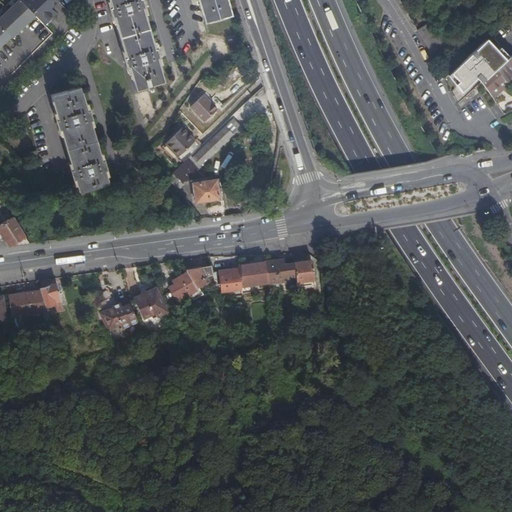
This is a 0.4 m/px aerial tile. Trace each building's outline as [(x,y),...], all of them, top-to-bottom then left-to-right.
[(0,25),(10,36),(11,37),(34,14),(20,0),(17,0),(0,17),(0,25)] [(109,0),(136,90),(147,87),(148,91),(153,89),(152,86),(165,82),(141,0),(109,0)] [(232,14),(227,0),(198,0),(205,22),(232,14)] [(473,10),(464,0),(461,0),(457,4),(468,16),(473,10)] [(419,32),(430,51),(429,51),(434,60),(452,50),(433,19),(417,29),(419,32)] [(0,46),(10,36),(0,25),(0,46)] [(242,48),(239,38),(228,41),(231,51),(242,48)] [(511,58),(510,56),(495,69),(503,79),(511,72),(511,58)] [(470,93),(482,82),(463,61),(451,72),(470,93)] [(482,82),(493,98),(507,85),(503,79),(495,69),(482,82)] [(444,79),(450,91),(459,84),(450,73),(444,79)] [(457,105),(468,95),(459,84),(450,91),(457,105)] [(108,184),(80,87),(51,95),(80,193),(108,184)] [(205,121),(217,109),(204,95),(191,107),(205,121)] [(168,178),(179,191),(185,186),(184,185),(202,169),(201,167),(242,128),(234,120),(193,159),(190,157),(184,163),(168,178)] [(184,163),(190,157),(201,146),(182,127),(165,143),(184,163)] [(221,200),(217,180),(193,183),(196,203),(221,200)] [(0,223),(0,236),(3,240),(8,247),(29,244),(13,217),(12,218),(11,216),(7,218),(8,220),(4,223),(3,221),(0,223)] [(296,280),(294,263),(284,264),(280,264),(279,259),(266,261),(269,282),(269,284),(296,280)] [(311,260),(294,263),(296,280),(296,282),(314,280),(311,260)] [(269,282),(266,261),(239,265),(239,269),(241,286),(269,282)] [(214,279),(211,266),(186,270),(187,271),(197,288),(198,288),(214,279)] [(241,286),(239,269),(219,271),(222,292),(242,289),(241,286)] [(203,294),(198,288),(197,288),(187,271),(173,280),(175,284),(177,287),(171,290),(165,294),(170,305),(190,294),(193,300),(203,294)] [(56,283),(39,288),(40,290),(45,307),(54,304),(56,311),(64,309),(58,291),(59,291),(56,283)] [(145,292),(146,292),(143,287),(138,289),(140,294),(132,298),(133,301),(146,295),(145,292)] [(154,288),(146,292),(145,292),(146,295),(133,301),(142,319),(154,313),(156,317),(166,312),(154,288)] [(45,307),(40,290),(10,294),(13,316),(18,315),(42,312),(46,311),(45,307)] [(136,320),(127,301),(126,299),(115,304),(112,297),(107,300),(110,308),(99,313),(107,330),(119,325),(121,329),(134,322),(136,320)]
